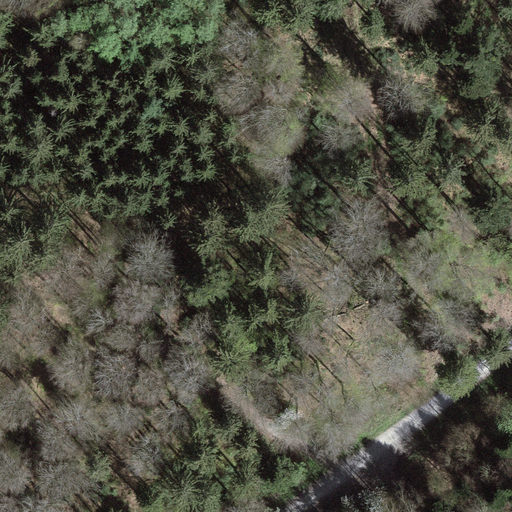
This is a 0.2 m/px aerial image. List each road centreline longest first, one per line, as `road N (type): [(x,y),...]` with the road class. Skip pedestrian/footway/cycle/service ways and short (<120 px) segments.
road 1 (track): [(348,473),(163,361),(0,238)]
road 2 (track): [(511,354),(363,464)]
